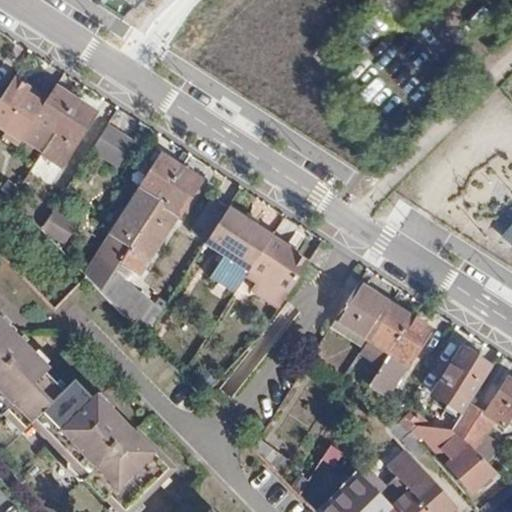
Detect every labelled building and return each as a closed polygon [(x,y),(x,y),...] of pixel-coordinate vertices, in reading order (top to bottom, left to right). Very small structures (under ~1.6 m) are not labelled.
[(0,126),(24,142),(25,141),(48,104),(13,81),(0,100),(0,126)] [(25,141),(43,152),(75,102),(57,91),(48,104),(25,141)] [(75,102),(43,152),(63,164),(94,114),(75,102)] [(133,143),(107,127),(91,153),(117,169),(133,143)] [(160,205),(181,172),(162,160),(98,261),(116,273),(160,205)] [(199,184),(181,172),(160,205),(116,273),(102,296),(144,340),(172,298),(128,270),(136,258),(147,265),(199,184)] [(0,191),(0,215),(7,222),(17,210),(0,191)] [(64,195),(40,233),(63,256),(86,217),(66,204),(69,199),(64,195)] [(205,246),(227,212),(213,203),(191,237),(205,246)] [(248,273),(271,237),(228,210),(227,212),(205,246),(204,247),(223,259),(247,274),(248,273)] [(511,224),(501,237),(511,246),(511,224)] [(286,297),(308,264),(285,248),(286,247),(271,237),(248,273),(264,283),(286,297)] [(335,319),(368,340),(390,306),(357,285),(335,319)] [(368,340),(389,354),(411,320),(390,306),(368,340)] [(360,397),(377,409),(427,330),(411,320),(389,354),(360,397)] [(0,419),(3,417),(23,436),(34,425),(52,443),(49,446),(85,482),(82,485),(103,506),(106,503),(114,511),(134,511),(173,474),(134,434),(131,436),(96,400),(91,404),(73,386),(63,396),(44,378),(49,373),(0,323),(0,419)] [(455,395),(468,403),(489,370),(460,352),(440,385),(442,386),(434,398),(447,407),(455,395)] [(468,403),(451,430),(474,452),(494,421),(504,427),(510,417),(511,418),(511,385),(507,382),(486,415),(468,403)] [(416,427),(411,435),(419,443),(423,438),(437,455),(442,451),(449,462),(446,466),(470,494),(494,472),(474,452),(451,430),(416,427)] [(324,460),(337,467),(345,452),(332,445),(324,460)] [(386,470),(396,481),(425,511),(449,511),(452,510),(403,455),(386,470)] [(400,501),(389,511),(390,511),(425,511),(396,481),(389,488),(400,501)]
